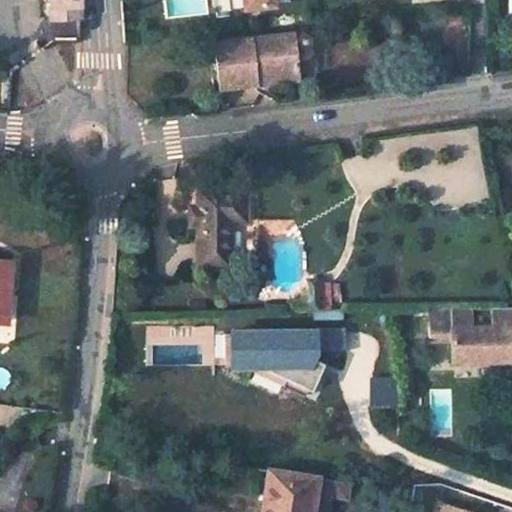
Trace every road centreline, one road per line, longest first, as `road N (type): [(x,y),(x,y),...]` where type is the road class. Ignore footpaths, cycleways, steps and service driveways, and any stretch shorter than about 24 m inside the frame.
road 1 (residential): [(124,141),(511,91)]
road 2 (secondary): [(92,180),(98,224),(63,511)]
road 3 (unknown): [(87,476),(251,509)]
